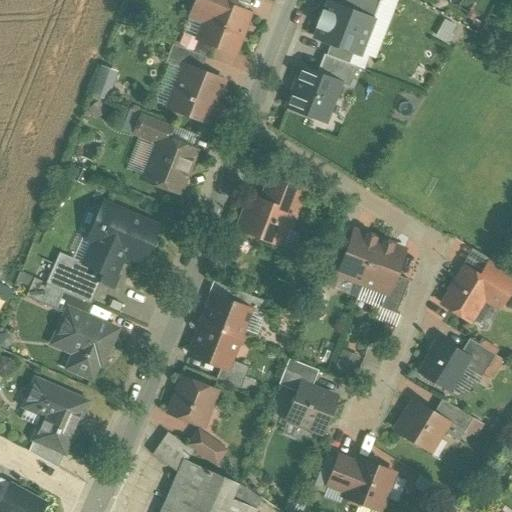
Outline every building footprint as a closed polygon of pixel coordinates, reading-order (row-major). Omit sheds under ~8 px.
[(260,0),(188,0),(179,19),(199,29),(193,43),(234,60),(260,0)] [(323,0),(310,36),(359,55),(375,15),(371,13),(376,0),(323,0)] [(445,42),(452,25),(441,20),(434,37),(445,42)] [(296,62),(281,101),(322,117),(336,81),(349,86),(357,65),(321,51),(314,69),(296,62)] [(230,80),(178,60),(158,110),(209,130),(230,80)] [(104,101),(115,71),(94,64),(84,94),(104,101)] [(123,135),(149,144),(133,184),(173,199),(200,133),(134,108),(123,135)] [(302,193),(271,180),(261,204),(248,199),(235,233),(279,251),(302,193)] [(160,227),(98,202),(68,276),(111,294),(124,263),(143,271),(160,227)] [(376,239),(345,228),(327,281),(357,291),(376,239)] [(404,249),(376,239),(357,291),(386,301),(404,249)] [(511,293),(511,281),(468,251),(432,303),(470,328),(484,307),(498,315),(511,293)] [(208,295),(196,326),(239,342),(250,312),(208,295)] [(122,326),(61,299),(40,344),(66,355),(59,370),(97,387),(122,326)] [(196,326),(185,356),(227,372),(239,342),(196,326)] [(473,361),(434,337),(407,374),(447,400),(473,361)] [(220,386),(177,371),(159,414),(202,433),(220,386)] [(335,397),(292,383),(279,424),(319,439),(335,397)] [(83,406),(31,384),(19,411),(36,419),(27,439),(31,441),(58,453),(62,454),(83,406)] [(450,422),(410,397),(387,432),(424,459),(450,422)] [(200,436),(189,450),(215,469),(226,454),(200,436)] [(58,453),(31,441),(27,451),(52,467),(58,453)] [(232,489),(180,466),(185,456),(162,442),(151,460),(173,475),(156,511),(249,511),(226,502),(232,489)] [(353,467),(327,457),(317,490),(337,498),(335,504),(357,511),(383,511),(398,472),(357,455),(353,467)] [(43,511),(48,505),(6,482),(0,492),(0,511),(43,511)]
